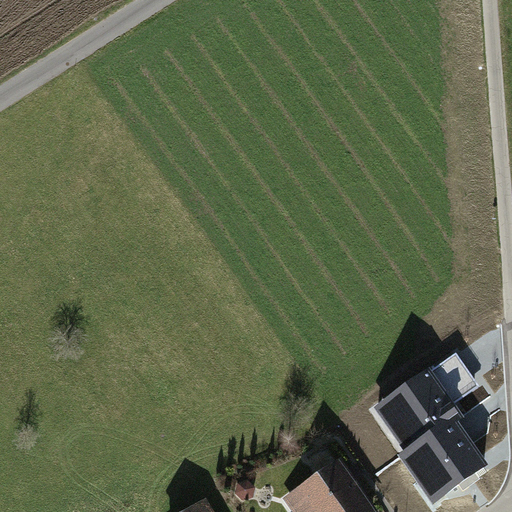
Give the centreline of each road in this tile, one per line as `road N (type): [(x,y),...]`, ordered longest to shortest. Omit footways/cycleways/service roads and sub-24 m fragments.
road 1 (unclassified): [(489,0),(511,339)]
road 2 (residential): [(0,95),(150,0)]
